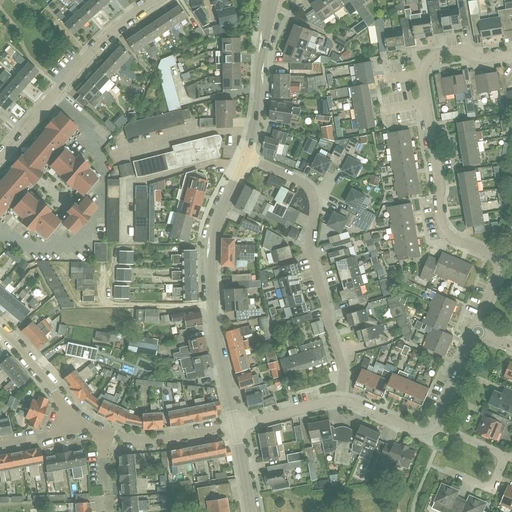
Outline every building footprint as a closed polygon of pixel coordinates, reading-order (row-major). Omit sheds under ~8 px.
[(92,16),(77,0),(70,0),(70,1),(79,10),(74,15),(83,25),(92,16)] [(101,7),(94,0),(89,0),(86,3),(83,0),(77,0),(92,16),(101,7)] [(204,5),(202,0),(201,0),(191,3),(192,8),(204,5)] [(237,24),(233,7),(231,1),(227,2),(227,0),(211,0),(213,5),(215,4),(220,24),(212,26),(212,27),(214,35),(224,32),(228,31),(227,25),(229,25),(229,26),(237,24)] [(310,22),(324,29),(328,27),(324,21),(334,14),(323,0),(317,0),(311,4),(314,9),(305,15),(310,22)] [(349,0),(323,0),(334,14),(344,7),(350,15),(357,10),(349,0)] [(349,0),(357,10),(357,9),(366,2),(364,0),(349,0)] [(444,30),(453,29),(449,9),(441,11),(438,0),(436,0),(433,1),(436,16),(438,16),(439,20),(442,20),(444,30)] [(450,9),(449,9),(453,29),(462,27),(460,17),(463,16),(462,12),(467,11),(464,0),(457,0),(457,1),(454,2),(454,4),(449,4),(450,9)] [(433,1),(428,1),(428,5),(430,17),(421,18),(424,37),(434,36),(432,26),(434,25),(434,21),(436,21),(436,16),(433,1)] [(176,30),(181,37),(185,34),(177,22),(186,17),(178,5),(166,14),(173,25),(176,30)] [(206,16),(200,7),(193,12),(199,21),(206,16)] [(415,39),(424,37),(421,18),(420,14),(411,15),(410,9),(405,10),(406,17),(409,33),(408,25),(410,25),(411,29),(414,29),(415,39)] [(490,18),(493,36),(504,34),(503,31),(510,29),(506,9),(498,10),(499,17),(490,18)] [(60,20),(65,16),(60,11),(55,15),(60,20)] [(480,20),(479,13),(471,15),(474,35),(481,34),(482,38),(493,36),(490,18),(480,20)] [(173,25),(166,14),(153,22),(160,34),(173,25)] [(73,33),(83,25),(74,15),(64,24),(73,33)] [(385,32),(382,17),(375,21),(376,26),(378,38),(383,38),(383,42),(386,41),(388,51),(397,50),(393,31),(385,32)] [(370,18),(365,21),(369,26),(373,23),(370,18)] [(140,31),(147,43),(160,34),(153,22),(140,31)] [(295,24),(291,34),(310,41),(312,36),(317,38),(319,33),(295,24)] [(407,25),(402,26),(403,29),(393,31),(397,50),(406,48),(404,38),(407,38),(406,34),(409,33),(407,25)] [(200,39),(205,36),(199,27),(194,30),(200,39)] [(360,33),(355,27),(351,30),(357,35),(360,33)] [(172,33),(177,40),(181,37),(176,30),(172,33)] [(126,40),(134,51),(147,43),(140,31),(126,40)] [(291,34),(287,44),(312,53),(313,49),(308,46),(310,41),(291,34)] [(344,48),(347,42),(345,41),(338,37),(334,42),(340,45),(343,47),(344,48)] [(239,38),(221,38),(222,50),(239,50),(239,38)] [(302,61),(305,55),(310,57),(312,53),(287,44),(284,53),(291,56),(290,62),(301,63),(302,61)] [(151,47),(155,55),(159,52),(155,45),(151,47)] [(109,58),(125,72),(130,77),(133,73),(123,63),(130,55),(120,46),(109,58)] [(146,50),(151,58),(155,55),(151,47),(146,50)] [(222,50),(222,64),(240,63),(239,50),(222,50)] [(341,54),(345,59),(350,56),(346,50),(341,54)] [(333,52),(327,64),(336,64),(340,56),(333,52)] [(20,64),(24,59),(19,54),(14,58),(20,64)] [(158,71),(176,64),(172,55),(161,59),(158,67),(159,70),(158,71)] [(99,69),(109,78),(119,67),(109,58),(99,69)] [(355,64),(357,75),(373,72),(371,61),(355,64)] [(20,72),(30,81),(38,71),(28,62),(20,72)] [(240,76),(240,63),(222,64),(216,64),(216,69),(222,69),(222,76),(240,76)] [(158,71),(161,83),(173,78),(170,67),(177,64),(176,64),(158,71)] [(98,90),(109,78),(99,69),(88,81),(98,90)] [(5,70),(2,74),(7,78),(10,75),(5,70)] [(11,82),(21,90),(30,81),(20,72),(11,82)] [(130,77),(125,72),(121,76),(126,81),(130,77)] [(357,75),(358,85),(375,83),(373,72),(357,75)] [(497,72),(487,74),(489,92),(499,90),(502,104),(509,103),(504,75),(498,76),(497,72)] [(273,74),(273,86),(300,86),(304,86),(311,85),(310,77),(304,78),(305,76),(300,76),(290,76),(290,74),(273,74)] [(455,94),(465,92),(466,98),(473,98),(473,101),(474,100),(470,77),(464,78),(463,74),(453,76),(455,94)] [(474,100),(480,99),(479,93),(489,92),(487,74),(476,75),(477,80),(471,80),(470,77),(474,100)] [(208,76),(209,83),(222,83),(223,89),(240,89),(240,76),(222,76),(208,76)] [(439,103),(446,102),(445,95),(455,94),(453,76),(442,78),(443,82),(436,83),(439,103)] [(161,83),(164,95),(176,90),(173,78),(161,83)] [(87,102),(98,90),(88,81),(77,92),(87,102)] [(3,91),(13,100),(21,90),(11,82),(3,91)] [(311,85),(304,86),(305,93),(318,91),(317,84),(311,85)] [(368,84),(352,87),(353,97),(370,95),(368,84)] [(273,86),(273,98),(290,98),(290,91),(300,91),(300,86),(273,86)] [(0,88),(0,106),(4,110),(8,105),(10,107),(15,102),(13,100),(3,91),(0,88)] [(181,108),(176,90),(164,95),(169,111),(181,108)] [(353,97),(355,108),(372,105),(370,95),(353,97)] [(345,110),(355,109),(354,100),(337,101),(338,107),(345,106),(345,110)] [(231,118),(234,118),(234,101),(216,101),(216,118),(199,118),(200,128),(231,127),(231,118)] [(284,103),(273,101),(271,110),(300,115),(301,108),(293,107),(293,103),(284,101),(284,103)] [(372,105),(355,108),(357,119),(374,116),(372,105)] [(184,119),(190,117),(188,107),(182,109),(184,119)] [(128,123),(124,127),(127,138),(184,124),(181,109),(128,123)] [(299,121),(300,115),(271,110),(270,119),(281,121),(281,123),(290,124),(291,119),(299,121)] [(22,156),(21,155),(11,166),(12,167),(0,181),(0,215),(77,128),(60,113),(56,117),(55,116),(44,129),(45,130),(22,156)] [(112,122),(119,129),(127,120),(120,113),(112,122)] [(447,122),(458,120),(457,113),(446,115),(447,122)] [(331,116),(316,115),(316,121),(330,123),(331,116)] [(357,119),(359,130),(375,127),(374,116),(357,119)] [(117,127),(116,126),(107,119),(103,123),(113,132),(117,127)] [(457,123),(459,133),(476,131),(474,120),(457,123)] [(323,138),(335,141),(332,125),(321,127),(323,138)] [(387,140),(388,144),(411,140),(410,129),(388,133),(389,139),(387,140)] [(266,137),(263,147),(277,151),(277,153),(282,156),(285,145),(288,133),(281,131),(282,131),(276,130),(274,139),(266,137)] [(483,140),(482,130),(476,131),(459,133),(461,144),(477,141),(483,140)] [(173,151),(133,161),(137,177),(145,176),(178,167),(220,157),(218,150),(217,145),(218,144),(220,143),(221,142),(221,141),(221,138),(220,136),(219,135),(218,135),(215,135),(190,141),(172,146),(173,151)] [(366,144),(373,143),(372,136),(364,137),(366,144)] [(313,148),(317,141),(310,138),(307,145),(313,148)] [(312,167),(325,174),(331,161),(338,165),(351,138),(342,139),(339,145),(337,144),(332,154),(329,152),(326,158),(318,154),(312,167)] [(346,162),(342,170),(356,177),(362,164),(355,160),(358,155),(354,153),(360,143),(351,138),(340,159),(346,162)] [(390,148),(391,154),(413,151),(411,140),(388,144),(388,148),(390,148)] [(461,144),(463,155),(479,152),(477,141),(461,144)] [(72,186),(83,195),(97,178),(88,169),(91,164),(79,154),(75,159),(63,149),(49,167),(60,176),(59,178),(71,188),(72,186)] [(391,161),(391,165),(415,161),(413,151),(391,154),(392,161),(391,161)] [(481,163),(479,152),(463,155),(464,166),(481,163)] [(276,153),(273,159),(294,168),(296,163),(297,162),(282,156),(277,153),(276,153)] [(394,169),(395,176),(417,172),(415,161),(391,165),(392,170),(394,169)] [(134,174),(131,162),(118,165),(121,177),(134,174)] [(459,173),(460,184),(477,181),(475,170),(459,173)] [(188,182),(183,181),(181,187),(204,193),(207,181),(205,180),(206,177),(204,174),(196,172),(194,177),(190,176),(188,182)] [(394,182),(395,187),(419,183),(417,172),(395,176),(396,182),(394,182)] [(460,184),(462,195),(479,192),(477,181),(460,184)] [(397,191),(398,197),(421,194),(419,183),(395,187),(395,191),(397,191)] [(266,197),(259,194),(259,193),(245,186),(239,198),(266,212),(267,210),(282,218),(285,212),(288,206),(295,194),(287,190),(281,203),(276,200),(273,206),(263,201),(266,197)] [(178,200),(183,201),(200,205),(204,193),(181,187),(178,200)] [(353,189),(346,202),(359,209),(356,215),(371,223),(376,215),(366,209),(367,206),(362,203),(366,196),(353,189)] [(36,230),(45,238),(60,221),(49,213),(50,210),(39,201),(37,201),(27,192),(12,209),(23,218),(19,222),(32,232),(36,230)] [(462,195),(464,205),(480,202),(479,192),(462,195)] [(62,224),(75,235),(81,225),(82,225),(90,217),(89,216),(97,207),(86,197),(77,206),(73,203),(67,212),(70,215),(62,224)] [(264,215),(266,212),(239,198),(235,207),(249,214),(251,209),(258,212),(264,215)] [(176,212),(176,213),(193,217),(197,218),(200,205),(183,201),(180,213),(176,212)] [(464,205),(466,216),(482,213),(480,202),(464,205)] [(390,211),(391,217),(413,214),(411,203),(387,207),(388,211),(390,211)] [(296,218),(299,212),(288,206),(285,212),(296,218)] [(335,212),(328,225),(341,232),(345,225),(350,228),(352,224),(367,232),(371,224),(371,223),(356,215),(351,213),(342,208),(338,214),(335,212)] [(293,223),(296,218),(285,212),(282,218),(293,223)] [(176,213),(173,225),(190,229),(193,217),(176,213)] [(484,224),(482,213),(466,216),(468,227),(484,224)] [(390,224),(391,228),(415,224),(413,214),(391,217),(392,224),(390,224)] [(242,218),(239,225),(257,233),(260,227),(242,218)] [(415,224),(391,228),(392,233),(394,232),(395,238),(416,235),(415,224)] [(187,242),(190,229),(173,225),(170,237),(187,242)] [(270,251),(274,263),(292,257),(288,245),(280,248),(279,245),(283,238),(266,229),(262,247),(270,251)] [(149,242),(154,242),(158,242),(158,237),(154,237),(154,230),(149,231),(149,242)] [(107,240),(108,242),(119,241),(119,233),(107,233),(107,240)] [(370,233),(363,236),(367,247),(368,247),(370,252),(376,250),(370,233)] [(339,235),(330,237),(331,243),(341,240),(339,235)] [(394,245),(395,250),(418,245),(416,235),(395,238),(396,245),(394,245)] [(222,239),(221,252),(255,253),(255,245),(233,244),(233,239),(222,239)] [(329,253),(331,263),(337,261),(355,256),(351,240),(332,245),(334,252),(329,253)] [(397,254),(398,260),(420,256),(418,245),(395,250),(395,254),(397,254)] [(172,255),(171,255),(155,254),(155,259),(157,259),(171,259),(197,258),(196,250),(181,250),(181,251),(172,251),(172,255)] [(236,266),(236,260),(254,260),(254,253),(255,253),(221,252),(221,265),(236,266)] [(425,278),(430,280),(443,252),(442,252),(439,260),(429,255),(420,277),(424,280),(425,278)] [(440,275),(439,277),(443,279),(453,256),(443,252),(430,280),(431,281),(434,273),(440,275)] [(337,261),(339,271),(358,265),(355,256),(337,261)] [(448,279),(454,281),(462,261),(453,256),(443,279),(447,280),(448,279)] [(180,263),(182,263),(182,267),(197,267),(197,258),(171,259),(171,264),(180,264),(180,263)] [(23,266),(27,271),(33,266),(29,261),(23,266)] [(459,285),(463,287),(473,265),(462,261),(454,281),(460,284),(459,285)] [(298,262),(278,268),(281,277),(301,272),(298,262)] [(339,271),(342,280),(361,275),(358,265),(339,271)] [(171,271),(172,276),(197,275),(197,267),(182,267),(182,271),(180,271),(171,271)] [(259,271),(262,283),(268,282),(264,269),(259,271)] [(232,282),(247,281),(260,280),(252,280),(251,273),(231,274),(232,282)] [(277,279),(280,288),(298,283),(296,274),(277,279)] [(181,280),(182,280),(182,284),(197,283),(197,275),(172,276),(172,280),(181,280)] [(342,280),(345,290),(364,284),(361,275),(342,280)] [(0,304),(1,305),(9,295),(3,290),(12,280),(7,276),(0,285),(0,304)] [(379,280),(384,296),(394,293),(387,277),(379,280)] [(198,292),(197,283),(182,284),(183,288),(181,288),(181,287),(172,288),(172,292),(198,292)] [(280,288),(282,298),(301,292),(298,283),(280,288)] [(348,300),(350,306),(368,301),(366,294),(363,295),(360,285),(340,291),(343,301),(348,300)] [(224,289),(225,300),(247,299),(247,288),(224,289)] [(18,295),(23,299),(27,293),(23,289),(18,295)] [(179,299),(179,297),(181,297),(181,296),(183,296),(183,300),(198,300),(198,292),(172,292),(172,297),(176,297),(176,299),(179,299)] [(282,298),(285,307),(304,302),(301,292),(282,298)] [(434,299),(432,298),(431,303),(453,312),(457,302),(437,293),(434,299)] [(1,305),(10,313),(18,303),(9,295),(1,305)] [(397,295),(387,298),(390,309),(402,306),(397,295)] [(32,307),(38,301),(33,297),(28,303),(32,307)] [(249,316),(261,315),(260,308),(255,309),(254,304),(248,304),(247,299),(225,300),(225,311),(248,309),(249,316)] [(290,306),(293,316),(312,310),(309,300),(290,306)] [(10,313),(20,321),(29,311),(18,303),(10,313)] [(431,307),(428,313),(448,322),(453,312),(431,303),(429,307),(431,307)] [(363,322),(365,328),(377,325),(378,321),(368,316),(366,309),(347,314),(350,326),(363,322)] [(171,314),(172,320),(173,322),(184,320),(186,327),(202,324),(199,311),(191,312),(191,311),(171,314)] [(424,318),(422,322),(453,336),(454,335),(444,331),(448,322),(428,313),(426,319),(424,318)] [(396,319),(404,336),(413,332),(405,314),(396,319)] [(149,315),(149,324),(163,325),(163,315),(149,315)] [(263,341),(272,339),(267,316),(258,318),(261,332),(263,341)] [(302,322),(300,316),(291,318),(293,325),(302,322)] [(21,331),(28,340),(48,324),(49,324),(44,319),(36,326),(32,322),(21,331)] [(320,320),(310,323),(314,336),(324,333),(320,320)] [(430,333),(429,332),(427,336),(449,346),(453,336),(422,322),(422,323),(433,327),(430,333)] [(388,338),(385,336),(382,323),(377,325),(378,325),(357,331),(361,343),(365,341),(374,339),(376,346),(388,342),(387,340),(388,338)] [(44,336),(49,332),(53,329),(48,324),(29,340),(38,350),(48,340),(44,336)] [(64,336),(66,325),(60,324),(58,335),(64,336)] [(225,332),(232,359),(245,355),(244,350),(250,349),(248,340),(243,341),(242,336),(252,334),(251,331),(252,330),(252,328),(251,328),(250,325),(225,332)] [(103,332),(96,331),(94,340),(101,341),(103,332)] [(190,356),(191,358),(195,357),(194,352),(206,350),(203,336),(188,340),(189,346),(179,348),(180,352),(173,354),(174,358),(182,358),(190,356)] [(427,341),(424,347),(445,356),(449,346),(427,336),(425,340),(427,341)] [(128,340),(127,351),(156,356),(158,345),(128,340)] [(94,362),(97,349),(74,344),(71,357),(94,362)] [(405,345),(401,354),(407,356),(411,347),(405,345)] [(301,353),(306,368),(327,361),(322,346),(301,352),(301,353)] [(284,375),(306,368),(301,353),(280,360),(284,375)] [(193,365),(184,367),(188,380),(205,376),(203,369),(212,367),(209,354),(195,357),(191,358),(193,365)] [(0,370),(0,376),(17,362),(10,355),(0,362),(0,366),(2,369),(0,370)] [(249,369),(245,355),(232,359),(235,373),(249,369)] [(365,358),(361,366),(363,367),(353,389),(359,391),(360,388),(364,390),(374,367),(369,365),(371,360),(365,358)] [(0,383),(8,376),(11,380),(23,370),(17,362),(0,376),(0,383)] [(62,379),(68,387),(94,366),(95,366),(92,363),(87,366),(86,367),(83,363),(75,369),(62,379)] [(384,369),(386,365),(381,363),(379,369),(374,367),(364,390),(368,391),(367,395),(372,397),(384,369)] [(134,368),(123,364),(121,370),(131,374),(134,368)] [(94,366),(68,387),(74,394),(86,385),(84,381),(97,370),(94,366)] [(281,376),(279,367),(271,370),(274,378),(281,376)] [(389,380),(393,373),(384,369),(372,397),(377,399),(378,396),(383,398),(386,390),(390,380),(389,380)] [(18,387),(30,377),(23,370),(11,380),(3,387),(6,391),(15,384),(18,387)] [(240,389),(263,382),(261,377),(253,380),(250,370),(236,375),(240,389)] [(388,395),(393,397),(404,372),(399,370),(397,375),(393,373),(389,380),(390,380),(386,390),(390,392),(388,395)] [(400,396),(404,398),(411,381),(406,379),(409,374),(404,372),(393,397),(398,399),(400,396)] [(424,376),(419,374),(416,383),(411,381),(404,398),(408,400),(406,403),(411,405),(422,380),(424,376)] [(418,404),(422,406),(430,389),(425,387),(427,382),(422,380),(411,405),(416,407),(418,404)] [(86,385),(74,394),(80,402),(82,400),(90,405),(96,398),(90,394),(92,392),(86,385)] [(262,404),(263,407),(277,404),(272,393),(262,398),(260,390),(260,391),(258,385),(244,388),(245,394),(244,394),(247,406),(249,407),(262,404)] [(511,393),(510,397),(495,391),(490,404),(510,412),(511,413),(511,393)] [(96,398),(90,405),(97,411),(96,414),(105,418),(114,396),(105,392),(104,395),(101,393),(97,399),(96,398)] [(114,396),(105,418),(114,421),(120,407),(116,405),(120,395),(116,393),(114,396)] [(32,398),(28,408),(44,414),(47,407),(45,407),(48,399),(39,396),(38,400),(32,398)] [(200,398),(194,399),(195,406),(198,421),(208,419),(205,404),(201,405),(200,398)] [(150,401),(151,413),(152,429),(162,428),(161,412),(156,413),(155,401),(150,401)] [(186,408),(185,401),(175,403),(180,425),(189,423),(186,408)] [(219,401),(205,404),(208,419),(217,417),(216,410),(221,409),(219,401)] [(166,405),(167,412),(170,427),(180,425),(175,403),(166,405)] [(195,406),(186,408),(189,423),(198,421),(195,406)] [(0,431),(1,435),(11,433),(8,418),(3,419),(0,408),(0,407),(0,431)] [(124,423),(133,424),(135,415),(128,414),(129,411),(120,407),(114,421),(123,425),(124,423)] [(29,420),(27,425),(37,428),(40,421),(41,421),(44,414),(28,408),(25,419),(29,420)] [(504,431),(508,419),(492,412),(489,421),(483,418),(478,432),(495,439),(499,429),(504,431)] [(141,417),(135,415),(133,424),(143,426),(143,429),(152,429),(151,413),(141,414),(141,417)] [(323,442),(325,454),(336,452),(337,440),(334,440),(330,420),(319,422),(323,442)] [(312,444),(323,442),(319,422),(308,424),(312,444)] [(267,427),(268,433),(260,434),(262,447),(276,444),(275,431),(283,430),(282,423),(267,427)] [(352,450),(360,454),(363,448),(371,429),(361,425),(353,444),(352,450)] [(371,429),(363,448),(373,452),(381,434),(371,429)] [(224,440),(214,442),(217,458),(231,455),(230,448),(225,449),(224,440)] [(334,462),(340,463),(343,441),(337,440),(336,452),(334,462)] [(343,441),(340,463),(349,464),(351,453),(348,453),(350,441),(343,441)] [(219,465),(217,458),(214,442),(205,444),(208,459),(212,459),(214,466),(219,465)] [(408,468),(415,452),(407,449),(408,446),(402,444),(401,446),(394,443),(393,447),(387,444),(380,459),(387,462),(388,459),(394,461),(393,464),(400,467),(401,464),(408,468)] [(196,445),(199,461),(201,469),(205,468),(204,460),(208,459),(205,444),(196,445)] [(190,463),(195,462),(196,470),(201,469),(199,461),(196,445),(187,447),(190,463)] [(279,458),(276,445),(262,447),(264,461),(279,458)] [(312,446),(305,448),(307,459),(310,470),(317,470),(312,446)] [(188,471),(186,464),(190,463),(187,447),(178,449),(183,472),(188,471)] [(40,475),(38,464),(43,463),(40,448),(30,450),(35,476),(40,475)] [(289,462),(307,459),(305,448),(306,451),(287,455),(289,462)] [(178,473),(183,472),(178,449),(169,451),(172,466),(177,465),(178,473)] [(28,466),(30,475),(30,477),(35,476),(30,450),(21,452),(23,467),(28,466)] [(86,465),(83,450),(73,452),(78,478),(83,477),(83,475),(88,474),(86,465)] [(69,451),(63,452),(66,469),(71,468),(73,479),(78,478),(73,452),(70,452),(69,451)] [(19,469),(18,468),(23,467),(21,452),(11,453),(16,480),(21,479),(19,469)] [(64,481),(61,470),(66,469),(63,452),(57,453),(57,455),(54,455),(59,482),(64,481)] [(11,481),(16,480),(11,453),(1,455),(4,470),(9,469),(11,481)] [(146,458),(134,459),(134,453),(118,455),(119,465),(146,463),(146,458)] [(47,472),(52,471),(54,483),(59,482),(54,455),(44,457),(47,472)] [(366,469),(372,472),(378,457),(372,455),(366,469)] [(118,468),(119,475),(135,473),(135,469),(146,468),(146,463),(119,465),(119,468),(118,468)] [(267,485),(273,484),(275,490),(274,490),(274,491),(290,487),(288,480),(285,480),(284,470),(290,469),(289,463),(277,465),(278,471),(265,473),(267,485)] [(317,470),(310,471),(311,480),(318,478),(317,470)] [(184,481),(183,472),(174,474),(176,482),(169,484),(170,488),(178,487),(181,486),(181,487),(185,487),(184,481)] [(120,481),(121,485),(148,482),(147,478),(142,478),(142,473),(119,475),(119,481),(120,481)] [(339,473),(329,475),(331,487),(338,486),(339,473)] [(121,495),(137,494),(136,488),(148,488),(148,482),(121,485),(121,495)] [(166,487),(166,482),(160,482),(160,487),(157,487),(157,492),(166,491),(165,487),(166,487)] [(229,483),(197,488),(200,509),(207,508),(207,511),(228,511),(227,504),(233,503),(229,483)] [(456,511),(458,508),(453,506),(459,491),(460,488),(452,485),(450,489),(442,485),(435,501),(444,505),(441,511),(456,511)] [(511,508),(511,487),(509,486),(501,504),(511,508)] [(122,497),(122,507),(149,505),(149,500),(137,501),(137,496),(122,497)] [(483,511),(486,504),(477,500),(477,499),(470,496),(464,510),(458,508),(456,511),(483,511)] [(68,504),(68,509),(75,508),(75,511),(86,511),(91,511),(90,502),(75,503),(68,504)]
